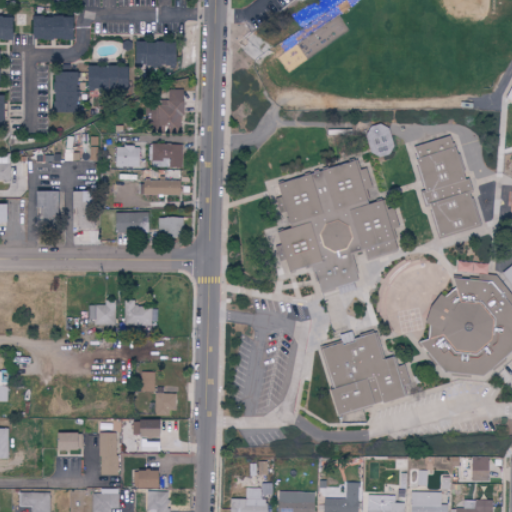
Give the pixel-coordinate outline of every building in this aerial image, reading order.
[(68,17),(25,17),(25,14),(16,14),(16,28),(27,28),(27,40),(67,40),(68,17)] [(8,18),(0,17),(0,41),(8,41),(8,18)] [(131,67),(176,67),(176,43),(130,44),(131,67)] [(123,68),(82,67),(82,89),(122,90),(123,68)] [(73,114),(74,73),(50,73),(49,113),(73,114)] [(183,90),(168,90),(168,101),(160,101),(160,108),(151,108),(151,117),(136,117),(136,131),(183,130),(183,90)] [(372,158),(393,152),(385,124),(365,130),(372,158)] [(433,238),(476,227),(468,193),(470,192),(467,179),(461,181),(450,137),(410,147),(433,238)] [(182,168),(183,145),(151,144),(151,161),(169,161),(169,167),(182,168)] [(139,168),(138,147),(114,147),(114,168),(139,168)] [(0,180),(8,181),(8,158),(0,157),(0,180)] [(275,183),(287,229),(275,232),(286,273),(310,267),(317,293),(357,282),(350,255),(363,252),(365,261),(397,252),(391,230),(397,228),(392,209),(382,211),(379,201),(368,204),(364,190),(370,188),(364,168),(358,170),(356,161),(275,183)] [(141,195),(177,196),(178,181),(141,180),(141,195)] [(67,192),(68,208),(74,207),(74,230),(98,229),(97,191),(67,192)] [(59,192),(30,192),(29,220),(38,220),(38,229),(58,229),(59,192)] [(113,213),(114,235),(147,234),(147,213),(113,213)] [(181,218),(158,217),(157,236),(180,237),(181,218)] [(455,273),(486,274),(487,264),(456,262),(455,273)] [(511,351),(511,326),(511,325),(511,299),(511,297),(498,279),(495,282),(452,280),(452,289),(443,296),(438,296),(425,306),(424,325),(426,328),(425,338),(441,338),(452,353),(467,354),(467,367),(474,376),(480,376),(511,351)] [(116,324),(115,300),(104,301),(104,306),(87,306),(87,324),(116,324)] [(149,307),(132,307),(133,301),(122,301),(122,326),(149,326),(149,307)] [(162,323),(162,310),(150,310),(150,322),(162,323)] [(401,399),(390,357),(378,360),(371,334),(352,338),(350,331),(338,334),(340,342),(319,347),(329,390),(326,390),(332,415),(401,399)] [(408,385),(404,365),(397,366),(401,386),(408,385)] [(153,393),(153,374),(140,374),(139,392),(153,393)] [(175,395),(162,394),(162,388),(155,388),(155,414),(174,414),(175,395)] [(129,437),(155,438),(155,421),(129,421),(129,437)] [(73,433),(52,434),(52,451),(73,451),(73,433)] [(99,476),(116,476),(116,434),(98,434),(99,476)] [(470,482),(487,482),(488,458),(471,458),(470,482)] [(133,489),(156,489),(155,471),(133,472),(133,489)] [(259,489),(245,489),(244,500),(230,499),(229,511),(265,511),(265,501),(259,501),(259,489)] [(167,511),(168,492),(147,492),(146,511),(167,511)] [(313,511),(314,493),(278,492),(277,511),(313,511)] [(48,511),(49,494),(19,493),(18,508),(31,508),(30,511),(48,511)] [(439,493),(409,493),(409,511),(445,511),(445,505),(440,505),(439,493)] [(109,511),(109,509),(117,509),(117,495),(91,494),(90,511),(109,511)] [(394,497),(366,496),(365,511),(402,511),(403,504),(393,504),(394,497)] [(355,511),(356,500),(322,499),(322,511),(355,511)] [(463,501),(463,509),(453,510),(453,511),(490,511),(490,501),(463,501)]
